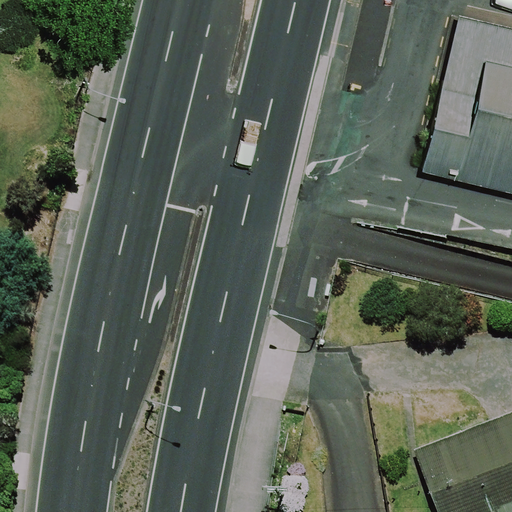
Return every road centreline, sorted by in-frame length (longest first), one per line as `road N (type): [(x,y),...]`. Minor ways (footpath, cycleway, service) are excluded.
road 1 (trunk): [(74,511),(197,0)]
road 2 (trunk): [(296,0),(182,511)]
